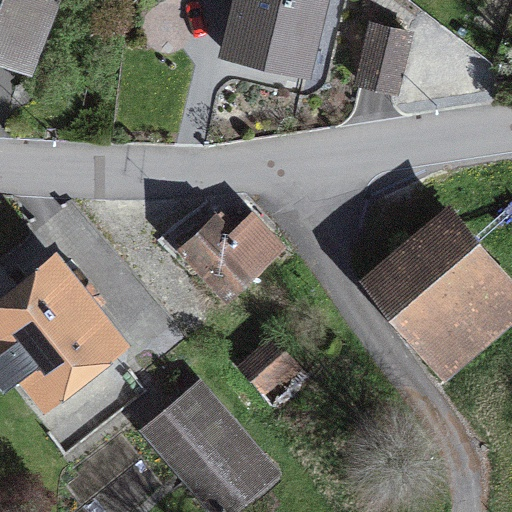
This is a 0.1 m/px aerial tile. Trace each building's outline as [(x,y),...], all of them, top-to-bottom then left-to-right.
[(0,0),(0,51),(24,61),(47,0),(0,0)] [(236,0),(224,50),(306,70),(322,0),(236,0)] [(393,89),(407,31),(374,23),(360,81),(393,89)] [(186,251),(227,296),(283,244),(253,212),(236,227),(220,209),(215,215),(220,220),(186,251)] [(376,281),(446,367),(511,312),(511,276),(500,263),(493,268),(453,218),(376,281)] [(54,259),(0,302),(0,335),(7,344),(0,349),(0,370),(6,379),(24,365),(45,393),(116,337),(54,259)] [(274,337),(240,366),(273,405),(307,372),(274,337)] [(229,511),(274,474),(197,382),(145,426),(218,511),(229,511)]
